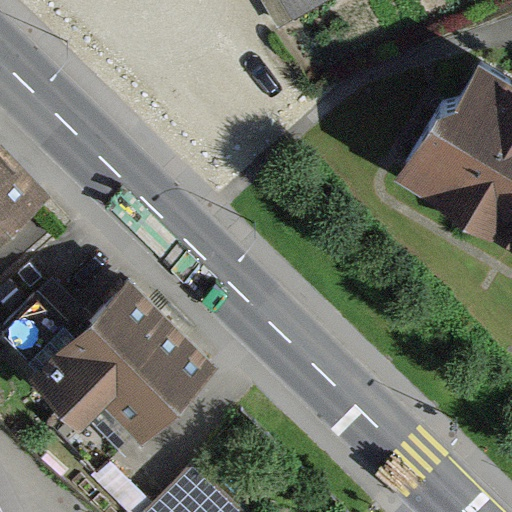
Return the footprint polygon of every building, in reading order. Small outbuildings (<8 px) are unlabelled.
[(283,0),(295,23),(339,0),(283,0)] [(511,87),(477,70),(411,180),(511,239),(511,87)] [(0,149),(0,249),(50,200),(0,149)] [(219,366),(131,285),(93,326),(58,294),(0,357),(0,365),(119,474),(219,366)] [(221,511),(190,483),(163,511),(221,511)]
